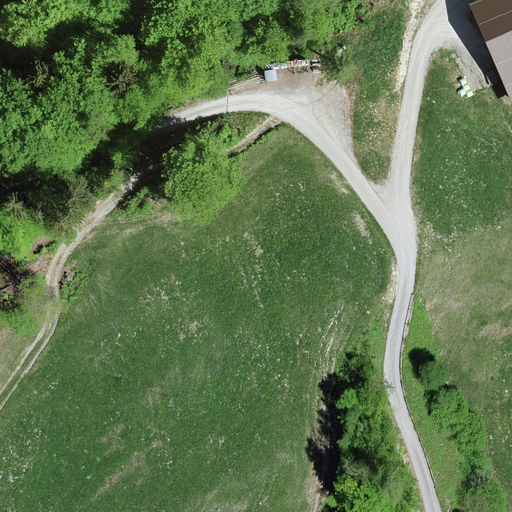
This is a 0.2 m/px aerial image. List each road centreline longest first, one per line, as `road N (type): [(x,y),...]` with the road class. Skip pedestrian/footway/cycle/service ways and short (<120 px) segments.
road 1 (track): [(434,511),(397,401),(393,360),(405,250),(352,169),(282,105),(242,99),(194,110),(0,188)]
road 2 (track): [(282,105),(243,145),(151,169),(80,224),(49,277),(51,340),(33,386),(0,430)]
road 3 (track): [(440,0),(396,187),(398,235)]
